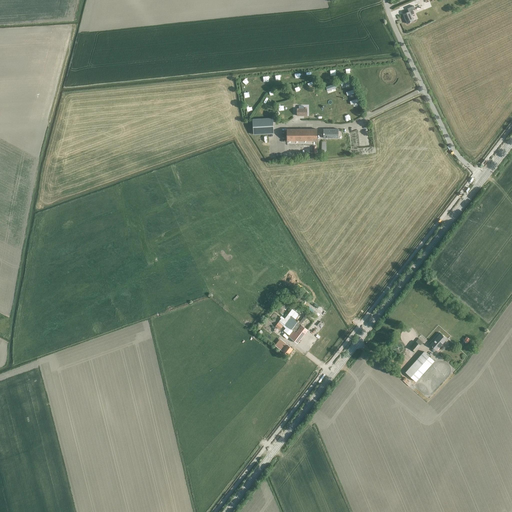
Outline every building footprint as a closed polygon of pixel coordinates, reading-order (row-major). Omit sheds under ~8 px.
[(412,10),(415,9),(416,11),(423,8),(424,11),(428,10),(426,4),(420,7),(419,3),(407,8),(408,11),(402,14),(407,24),(413,21),(410,15),(414,14),(412,10)] [(253,135),(273,134),(273,119),(252,120),(253,135)] [(317,140),(317,128),(287,128),(287,140),(317,140)] [(338,137),(338,128),(323,128),(323,137),(338,137)] [(307,299),(290,287),(286,293),(293,298),(295,295),(305,303),(307,299)] [(297,304),(291,310),(294,313),(300,306),(297,304)] [(314,318),(304,311),(302,313),(303,314),(302,316),(310,322),(312,320),(312,321),(314,318)] [(281,318),(275,326),(280,329),(286,322),(281,318)] [(308,329),(302,324),(295,319),(292,323),(294,325),(291,328),(293,330),(289,336),(297,343),(308,329)] [(437,351),(447,339),(441,333),(430,345),(437,351)] [(415,352),(423,342),(418,338),(410,348),(415,352)] [(288,355),(293,348),(287,343),(282,350),(288,355)] [(424,352),(405,373),(416,382),(435,361),(424,352)]
